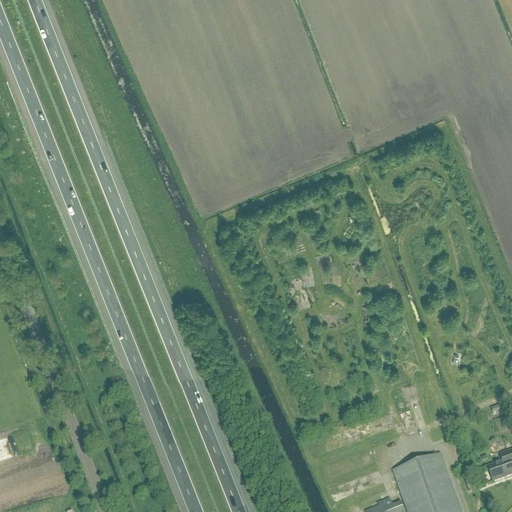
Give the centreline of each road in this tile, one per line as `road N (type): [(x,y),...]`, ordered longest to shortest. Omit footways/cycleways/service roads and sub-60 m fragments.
road 1 (motorway): [(237,511),(34,0)]
road 2 (motorway): [(0,19),(195,511)]
road 3 (tertiary): [(105,511),(0,239)]
